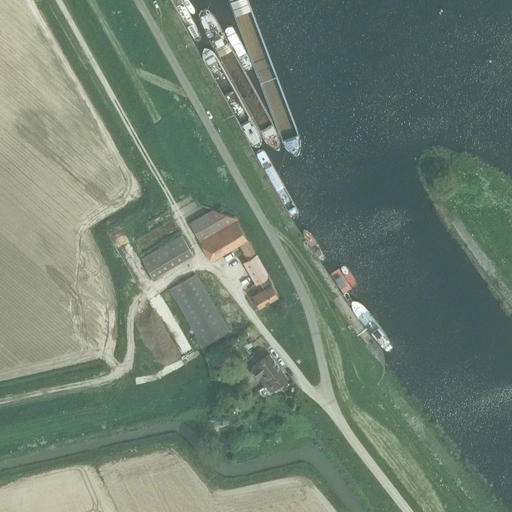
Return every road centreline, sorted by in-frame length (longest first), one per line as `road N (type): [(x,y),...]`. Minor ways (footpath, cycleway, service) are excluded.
road 1 (unclassified): [(410,511),(331,406),(304,295),(137,0)]
road 2 (track): [(207,265),(57,0)]
road 3 (track): [(0,402),(117,373),(126,365),(132,310),(148,294)]
